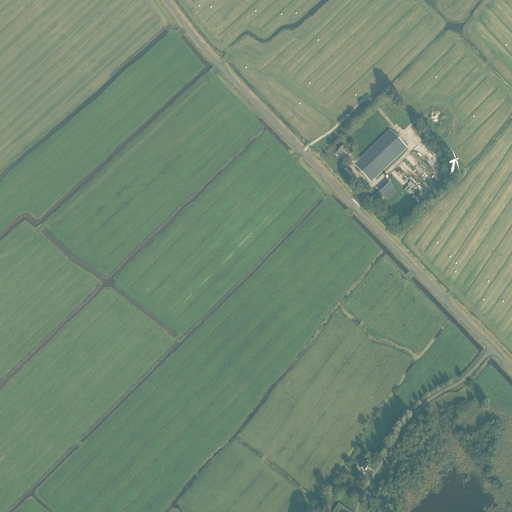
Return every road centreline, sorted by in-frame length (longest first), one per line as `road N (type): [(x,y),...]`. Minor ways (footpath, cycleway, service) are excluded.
road 1 (unclassified): [(492,348),(227,74),(166,0)]
road 2 (unclassified): [(357,511),(419,408),(492,348)]
